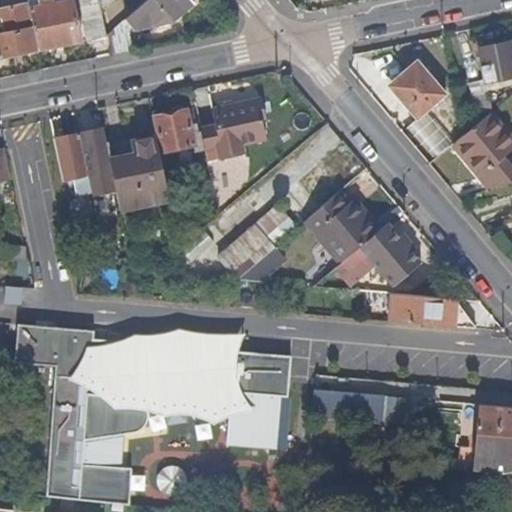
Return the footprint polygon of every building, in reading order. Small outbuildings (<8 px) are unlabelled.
[(80,44),(71,2),(53,5),(52,0),(26,0),(28,6),(38,53),(80,44)] [(106,35),(100,8),(98,0),(81,0),(89,40),(106,38),(106,35)] [(206,18),(190,0),(148,0),(131,15),(135,33),(206,18)] [(0,60),(38,53),(28,6),(0,11),(0,17),(1,26),(0,26),(0,60)] [(138,50),(135,33),(131,15),(106,35),(106,38),(110,57),(138,50)] [(511,78),(511,59),(508,43),(490,47),(491,54),(478,57),(484,81),(483,81),(485,89),(492,87),(491,83),(511,78)] [(491,54),(490,47),(477,51),(478,57),(491,54)] [(443,96),(416,63),(394,81),(393,93),(415,120),(443,96)] [(490,110),(485,89),(483,81),(469,84),(476,114),(490,110)] [(265,137),(260,117),(264,115),(260,98),(211,109),(214,124),(198,128),(206,163),(244,154),(241,142),(265,137)] [(194,147),(186,112),(183,113),(179,108),(171,110),(169,116),(153,119),(160,154),(194,147)] [(511,171),(502,160),(511,151),(511,144),(488,116),(462,137),(451,146),(488,190),(511,183),(511,171)] [(111,173),(107,154),(106,147),(102,130),(78,135),(87,178),(111,173)] [(87,178),(78,135),(53,141),(62,183),(67,182),(78,179),(87,178)] [(107,154),(130,149),(136,148),(134,142),(106,147),(107,154)] [(168,200),(155,143),(136,148),(130,149),(107,154),(111,173),(119,210),(168,200)] [(88,184),(87,178),(78,179),(80,186),(88,184)] [(80,186),(78,179),(67,182),(70,191),(80,188),(80,186)] [(377,233),(357,209),(352,213),(347,207),(337,195),(303,224),(318,243),(337,267),(360,248),(377,233)] [(357,209),(352,203),(347,207),(352,213),(357,209)] [(274,249),(295,231),(279,213),(255,232),(271,251),(274,249)] [(419,265),(386,226),(377,233),(360,248),(372,264),(392,288),(419,265)] [(234,281),(271,251),(255,232),(217,263),(231,281),(234,281)] [(0,260),(27,262),(26,252),(0,248),(0,260)] [(346,285),(372,264),(360,248),(337,267),(328,275),(338,287),(346,285)] [(258,283),(279,266),(285,262),(274,249),(271,251),(234,281),(258,283)] [(289,266),(285,262),(279,266),(283,270),(289,266)] [(21,306),(22,289),(5,288),(4,305),(21,306)] [(474,330),(454,301),(390,295),(388,323),(474,330)] [(282,389),(285,359),(225,353),(227,340),(159,339),(159,347),(92,341),(92,333),(17,326),(14,365),(55,369),(128,375),(191,381),(270,388),(282,389)] [(113,470),(115,437),(118,439),(124,440),(127,439),(131,437),(134,435),(135,432),(137,427),(142,409),(158,411),(178,413),(220,417),(217,446),(268,451),(273,399),(280,400),(282,389),(270,388),(191,381),(128,375),(55,369),(49,441),(45,499),(121,507),(123,471),(113,470)] [(379,416),(380,397),(349,394),(314,392),(307,391),(305,411),(379,416)] [(511,446),(511,408),(471,405),(471,412),(475,413),(477,413),(474,448),(510,451),(511,446)] [(179,423),(178,413),(158,411),(157,426),(179,423)] [(173,492),(175,489),(176,486),(176,482),(176,479),(174,476),(172,473),(169,471),(166,470),(163,469),(159,470),(156,471),(153,473),(151,476),(149,479),(149,482),(149,486),(150,489),(152,492),(154,494),(157,496),(161,497),(164,497),(168,496),(171,494),(173,492)]
